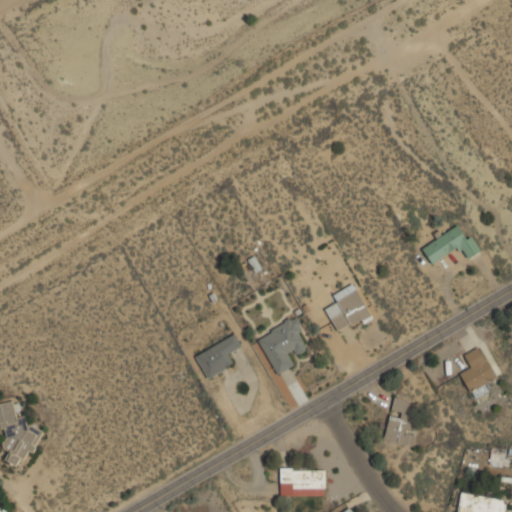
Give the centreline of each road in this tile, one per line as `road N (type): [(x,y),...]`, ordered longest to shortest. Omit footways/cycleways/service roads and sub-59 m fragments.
road 1 (track): [(0,283),(476,0)]
road 2 (tertiary): [(131,511),(511,291)]
road 3 (residential): [(323,403),(396,511)]
